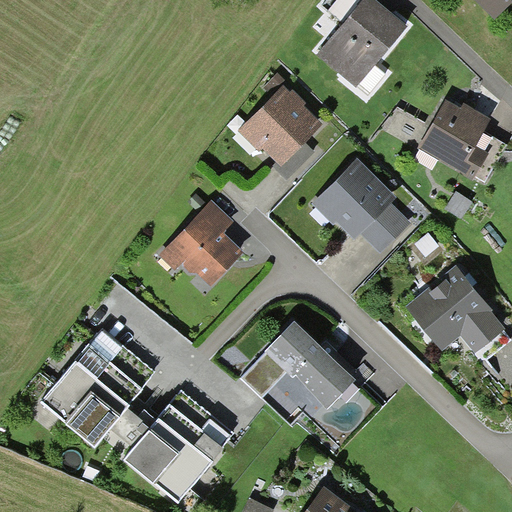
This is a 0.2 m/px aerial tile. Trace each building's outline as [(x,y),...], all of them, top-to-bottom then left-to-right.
[(370,0),(364,0),(317,56),(356,88),(406,30),(387,14),(370,0)] [(511,0),(475,0),(496,20),(511,3),(511,0)] [(283,87),(239,132),(261,153),(264,150),(277,162),(273,166),(288,181),(315,153),(305,143),(322,126),(306,109),(308,107),(292,91),(290,93),(283,87)] [(447,102),(419,150),(474,183),(477,178),(485,183),(507,146),(485,133),(492,122),(464,105),(461,110),(447,102)] [(357,160),(315,204),(354,242),(361,235),(381,254),(411,223),(392,204),(397,199),(357,160)] [(213,202),(161,256),(175,271),(181,266),(190,276),(198,275),(212,289),(245,255),(224,235),(235,223),(213,202)] [(456,269),(407,308),(442,353),(461,338),(475,356),(480,352),(487,361),(511,342),(511,341),(492,316),(493,315),(456,269)] [(241,380),(290,428),(305,413),(340,451),(387,404),(335,351),(326,341),(318,349),(294,325),(270,350),(241,380)] [(103,332),(42,407),(94,450),(115,424),(128,408),(155,375),(103,332)] [(147,438),(126,464),(180,507),(225,452),(221,449),(233,434),(182,393),(156,427),(147,438)] [(356,511),(324,488),(305,511),(356,511)] [(250,498),(242,511),(272,511),(273,511),(250,498)]
